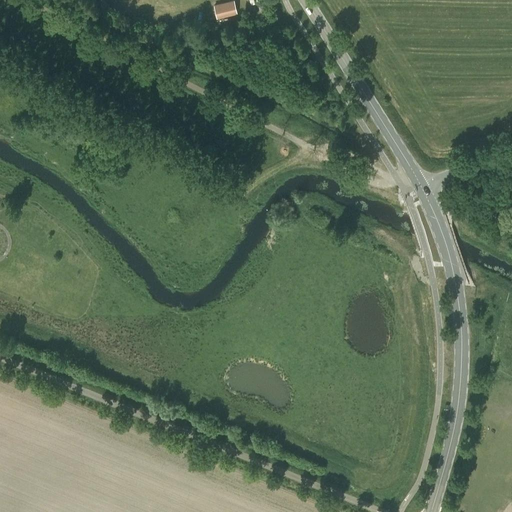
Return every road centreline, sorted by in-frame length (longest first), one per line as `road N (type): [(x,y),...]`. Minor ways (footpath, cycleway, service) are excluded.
road 1 (unclassified): [(382,511),(0,355)]
road 2 (secondary): [(430,511),(455,426),(463,348),(446,250),(420,188)]
road 3 (secondary): [(420,188),(307,0)]
road 4 (track): [(399,182),(377,184),(306,158),(279,164),(248,187)]
